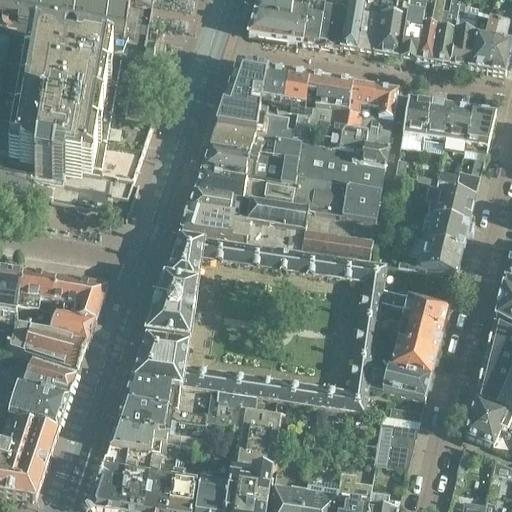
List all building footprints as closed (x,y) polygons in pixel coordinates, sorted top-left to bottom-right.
[(0,0),(0,196),(30,201),(28,213),(45,216),(48,203),(51,204),(50,207),(104,216),(104,213),(117,215),(116,223),(127,225),(139,188),(134,186),(152,132),(124,128),(134,69),(142,71),(141,75),(156,78),(156,73),(161,74),(165,50),(139,45),(144,16),(146,0),(0,0)] [(287,0),(260,0),(255,17),(305,25),(302,47),(317,50),(320,35),(311,33),(314,20),(311,19),(314,4),(287,0)] [(287,0),(314,4),(325,6),(325,0),(358,0),(357,9),(365,10),(363,19),(379,21),(380,19),(383,0),(287,0)] [(320,35),(317,50),(340,54),(349,0),(325,0),(325,6),(324,9),(320,35)] [(349,0),(340,54),(357,56),(363,19),(365,10),(357,9),(358,0),(349,0)] [(379,21),(373,59),(400,63),(406,22),(410,0),(397,0),(394,21),(380,19),(379,21)] [(424,18),(426,0),(410,0),(406,22),(400,63),(416,66),(423,23),(424,18)] [(439,33),(432,68),(448,71),(455,35),(460,3),(460,0),(451,0),(449,15),(442,14),(439,33)] [(423,23),(416,66),(432,68),(439,33),(442,14),(444,4),(436,2),(431,24),(423,23)] [(460,3),(455,35),(448,71),(463,73),(463,72),(468,73),(468,72),(469,72),(475,39),(478,24),(465,22),(467,10),(465,10),(465,4),(460,3)] [(496,25),(487,76),(505,79),(511,51),(511,17),(497,13),(494,25),(496,25)] [(255,17),(248,39),(302,48),(302,47),(305,25),(255,17)] [(363,19),(357,56),(373,59),(379,21),(363,19)] [(468,72),(468,73),(468,74),(487,76),(496,25),(494,25),(479,21),(479,22),(478,24),(475,39),(469,72),(468,72)] [(237,70),(216,132),(292,146),(295,133),(287,132),(289,121),(267,117),(269,106),(268,106),(270,93),(264,92),(267,75),(237,70)] [(270,93),(268,106),(278,107),(277,111),(273,110),(272,114),(289,117),(291,109),(285,109),(290,78),(267,75),(264,92),(270,93)] [(285,109),(291,109),(298,111),(297,118),(298,118),(311,120),(312,112),(305,112),(307,99),(309,82),(290,78),(285,109)] [(134,80),(131,96),(142,98),(145,82),(134,80)] [(307,99),(314,100),(316,100),(314,112),(315,112),(332,114),(348,117),(353,89),(309,82),(307,99)] [(353,89),(348,117),(359,119),(362,120),(370,121),(371,113),(374,92),(353,89)] [(371,113),(370,121),(378,122),(393,125),(398,96),(374,92),(371,113)] [(409,105),(404,139),(403,143),(411,145),(410,148),(422,151),(424,142),(431,108),(409,105)] [(431,108),(424,142),(421,155),(434,157),(435,148),(444,150),(445,145),(452,111),(431,108)] [(452,111),(445,145),(444,150),(453,151),(453,153),(464,155),(466,148),(473,114),(452,111)] [(329,137),(332,114),(315,112),(312,112),(311,120),(298,118),(295,133),(292,146),(307,149),(310,134),(329,137)] [(389,153),(393,125),(378,122),(370,121),(362,120),(359,119),(348,117),(332,114),(329,137),(366,144),(366,148),(389,153)] [(473,114),(466,148),(463,161),(477,163),(473,179),(480,180),(488,152),(496,118),(473,114)] [(266,160),(298,166),(301,148),(292,146),(216,132),(209,154),(258,161),(257,164),(265,165),(266,160)] [(389,153),(366,148),(366,144),(329,137),(327,152),(353,157),(351,167),(385,172),(386,172),(389,153)] [(297,180),(296,180),(347,190),(381,196),(385,172),(351,167),(353,157),(327,152),(307,149),(301,148),(298,166),(296,180),(297,180)] [(296,180),(298,166),(266,160),(265,165),(257,164),(258,161),(209,154),(202,175),(294,190),(296,180)] [(397,169),(395,178),(404,180),(406,170),(403,170),(397,169)] [(202,175),(195,196),(233,202),(233,203),(250,206),(291,212),(295,191),(202,175)] [(456,189),(458,180),(440,175),(438,185),(456,189)] [(456,189),(454,197),(475,202),(480,180),(473,179),(460,176),(456,189)] [(404,180),(395,178),(394,183),(414,188),(416,183),(404,180)] [(438,185),(417,179),(416,183),(414,188),(429,191),(435,192),(438,185)] [(291,212),(308,215),(376,226),(381,196),(347,190),(296,180),(295,191),(291,212)] [(456,189),(438,185),(435,192),(454,197),(456,189)] [(427,220),(432,221),(468,230),(475,202),(454,197),(435,192),(429,191),(425,206),(431,207),(427,220)] [(195,196),(188,216),(190,217),(189,218),(229,224),(246,227),(250,206),(233,203),(233,202),(195,196)] [(408,215),(410,207),(402,205),(400,213),(408,215)] [(180,240),(216,245),(216,244),(369,267),(373,246),(305,235),(308,215),(291,212),(250,206),(246,227),(229,224),(189,218),(190,217),(188,216),(188,217),(187,217),(184,225),(180,240)] [(423,246),(426,246),(462,255),(468,230),(432,221),(427,220),(423,235),(425,235),(423,246)] [(398,238),(400,229),(388,227),(386,235),(398,238)] [(383,297),(387,270),(369,267),(216,244),(216,245),(180,240),(132,384),(211,396),(217,397),(216,407),(240,411),(241,411),(274,416),(276,405),(318,412),(327,413),(365,418),(369,391),(373,367),(375,353),(376,344),(378,334),(380,321),(381,308),(383,297)] [(416,244),(412,256),(418,258),(416,269),(398,265),(397,271),(425,277),(427,273),(456,280),(462,255),(426,246),(423,246),(416,244)] [(23,276),(0,272),(0,314),(16,317),(17,312),(18,312),(23,276)] [(56,282),(23,276),(18,312),(50,316),(56,282)] [(455,281),(426,276),(423,288),(452,294),(455,281)] [(95,324),(107,290),(56,282),(50,316),(95,324)] [(502,289),(495,321),(499,323),(498,324),(511,331),(511,292),(507,290),(505,289),(502,289)] [(404,314),(401,326),(442,336),(448,312),(440,310),(420,305),(383,297),(381,308),(404,314)] [(14,333),(48,340),(87,350),(95,324),(50,316),(18,312),(17,312),(16,317),(14,333)] [(398,339),(396,349),(436,359),(442,336),(401,326),(380,321),(378,334),(398,339)] [(511,337),(493,327),(475,402),(475,403),(511,418),(511,337)] [(24,362),(32,364),(77,380),(77,379),(86,352),(87,350),(48,340),(14,333),(4,331),(0,348),(0,355),(9,358),(16,360),(24,362)] [(394,357),(390,372),(430,382),(436,359),(396,349),(376,344),(375,353),(394,357)] [(7,374),(13,386),(69,402),(77,380),(32,364),(24,362),(16,360),(13,372),(7,374)] [(369,391),(381,394),(425,405),(430,382),(390,372),(373,367),(369,391)] [(0,418),(8,422),(8,423),(15,425),(58,436),(69,402),(13,386),(7,374),(0,373),(0,374),(0,418)] [(132,384),(125,407),(207,418),(211,396),(132,384)] [(211,396),(207,418),(206,426),(237,431),(240,411),(216,407),(217,397),(211,396)] [(511,418),(475,403),(466,440),(493,451),(501,433),(511,437),(511,418)] [(125,407),(117,430),(173,438),(175,424),(205,430),(206,426),(207,418),(125,407)] [(229,479),(224,511),(267,511),(273,475),(276,475),(284,417),(274,416),(241,411),(230,479),(229,479)] [(325,423),(327,413),(318,412),(317,422),(325,423)] [(419,426),(422,417),(391,412),(389,421),(419,426)] [(389,421),(382,420),(381,426),(392,428),(418,431),(419,426),(389,421)] [(0,463),(0,498),(31,504),(35,505),(35,504),(36,504),(58,436),(15,425),(3,464),(0,463)] [(391,438),(392,428),(381,426),(374,473),(385,475),(386,472),(388,460),(389,449),(391,438)] [(415,442),(418,431),(392,428),(391,438),(415,442)] [(117,430),(109,452),(129,455),(151,458),(165,461),(167,447),(203,452),(204,443),(173,438),(117,430),(116,430),(117,430)] [(415,442),(391,438),(389,449),(413,453),(415,442)] [(413,453),(389,449),(388,460),(410,463),(413,453)] [(109,452),(103,473),(89,511),(120,511),(129,455),(109,452)] [(473,464),(475,456),(463,452),(461,461),(473,464)] [(129,455),(120,511),(143,511),(150,472),(151,458),(129,455)] [(410,463),(388,460),(386,472),(408,475),(410,463)] [(193,511),(197,487),(200,466),(175,462),(174,471),(174,475),(168,511),(193,511)] [(511,471),(496,465),(493,479),(511,482),(511,471)] [(168,511),(174,475),(150,472),(143,511),(168,511)] [(200,487),(195,511),(224,511),(229,479),(213,477),(202,475),(200,487)] [(274,488),(270,511),(302,511),(306,494),(286,491),(288,477),(276,475),(274,488)] [(340,508),(339,511),(368,511),(372,490),(354,487),(355,480),(344,479),(340,508)] [(306,494),(302,511),(335,511),(337,504),(338,493),(321,490),(320,496),(306,494)] [(485,511),(486,508),(486,507),(489,491),(481,490),(477,507),(474,506),(472,511),(485,511)] [(369,511),(397,511),(398,510),(399,509),(388,507),(389,504),(371,500),(369,511)]
